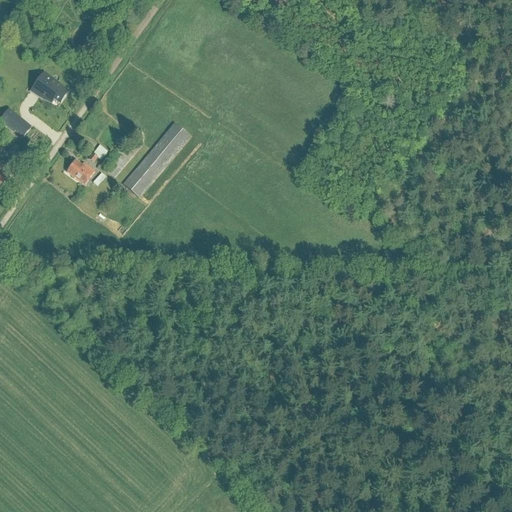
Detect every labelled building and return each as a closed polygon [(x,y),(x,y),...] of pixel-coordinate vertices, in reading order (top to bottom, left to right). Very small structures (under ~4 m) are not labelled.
[(68,94),(56,85),(50,81),(42,76),(40,79),(35,86),(32,91),(46,101),(51,104),(54,100),(60,105),(68,94)] [(21,121),(9,111),(1,120),(13,130),(21,121)] [(174,126),(123,186),(139,199),(189,139),(174,126)] [(107,173),(115,179),(142,146),(135,140),(107,173)] [(93,164),(97,159),(102,162),(108,154),(99,147),(93,156),(92,155),(88,161),(93,164)] [(75,162),(66,174),(84,188),(95,174),(84,165),(82,167),(75,162)] [(100,176),(93,184),(97,188),(105,179),(100,176)]
